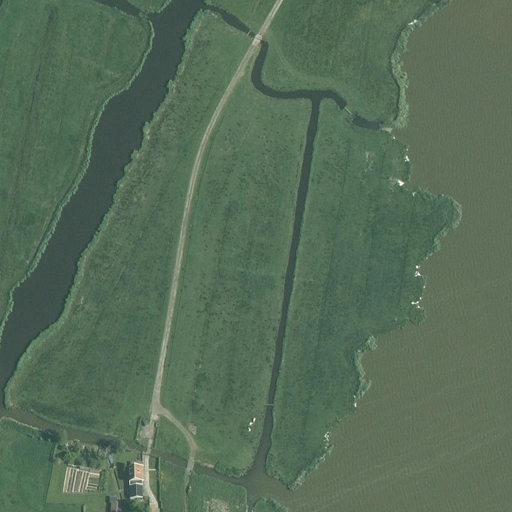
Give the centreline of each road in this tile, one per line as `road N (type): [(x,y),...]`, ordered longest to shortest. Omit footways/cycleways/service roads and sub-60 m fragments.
road 1 (track): [(156,407),(202,145),(281,0)]
road 2 (track): [(158,511),(147,486),(156,407),(185,432),(192,457)]
